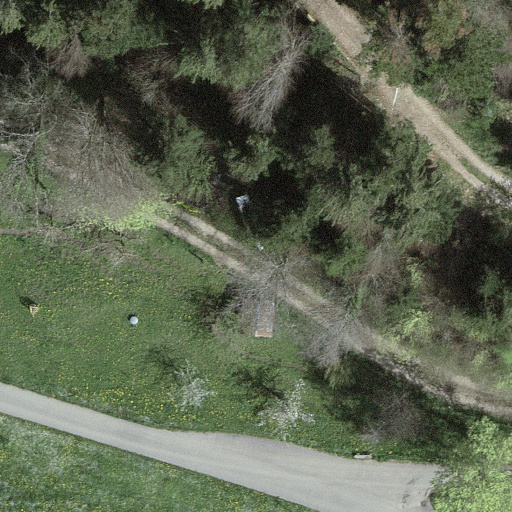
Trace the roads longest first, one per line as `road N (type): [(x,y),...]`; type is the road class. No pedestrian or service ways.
road 1 (track): [(337,494),(0,399)]
road 2 (track): [(511,196),(458,158),(317,0)]
road 3 (track): [(511,477),(337,494)]
